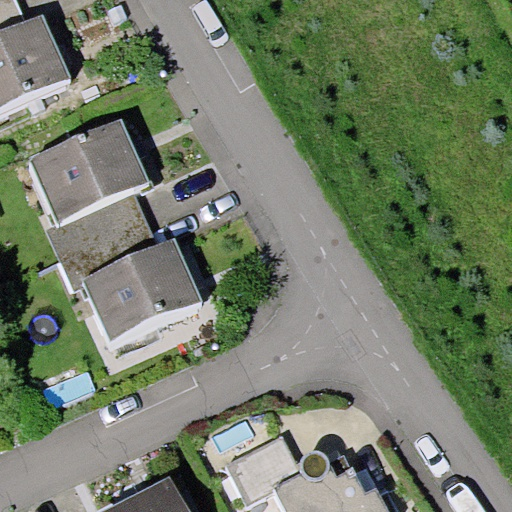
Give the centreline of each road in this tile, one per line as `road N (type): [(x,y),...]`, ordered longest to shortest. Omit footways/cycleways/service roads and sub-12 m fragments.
road 1 (residential): [(351,327),(0,485)]
road 2 (residential): [(170,0),(351,327)]
road 3 (residential): [(351,327),(481,511)]
